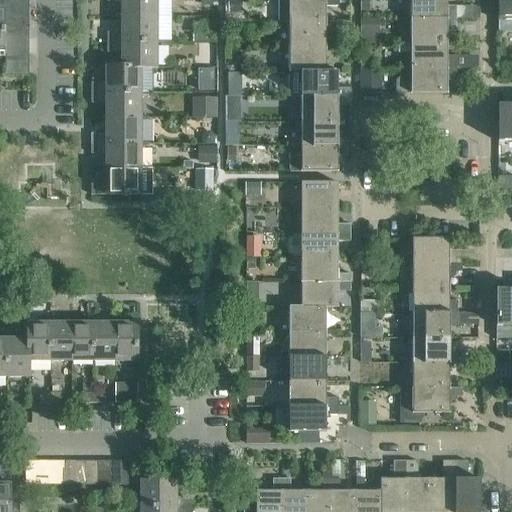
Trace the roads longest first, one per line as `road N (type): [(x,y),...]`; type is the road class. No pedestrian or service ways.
road 1 (residential): [(0,445),(201,447)]
road 2 (residential): [(356,447),(511,447)]
